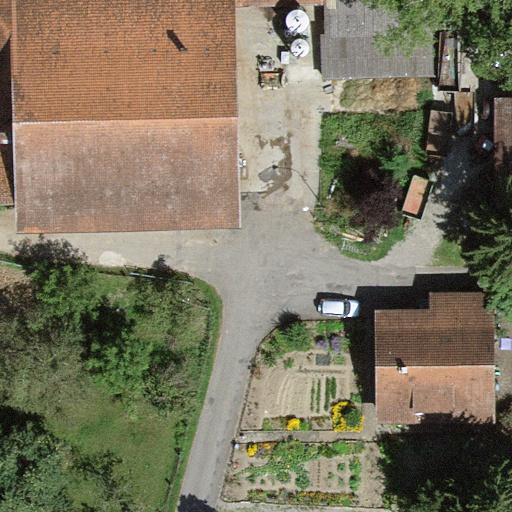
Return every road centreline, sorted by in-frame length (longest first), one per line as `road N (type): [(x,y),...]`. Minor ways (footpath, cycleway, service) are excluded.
road 1 (track): [(0,242),(262,260)]
road 2 (track): [(192,511),(262,260)]
